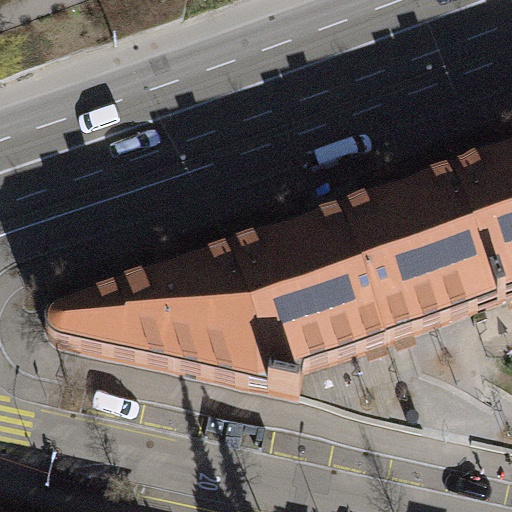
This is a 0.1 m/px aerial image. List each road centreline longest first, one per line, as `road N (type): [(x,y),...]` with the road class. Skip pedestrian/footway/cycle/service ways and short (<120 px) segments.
road 1 (primary): [(0,223),(511,40)]
road 2 (primary): [(405,0),(0,141)]
road 3 (residential): [(377,511),(10,430)]
